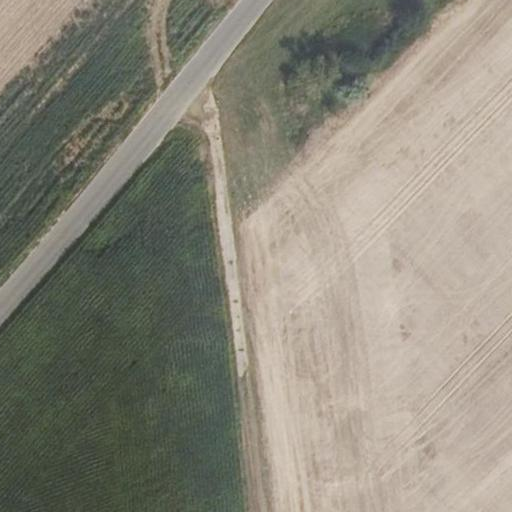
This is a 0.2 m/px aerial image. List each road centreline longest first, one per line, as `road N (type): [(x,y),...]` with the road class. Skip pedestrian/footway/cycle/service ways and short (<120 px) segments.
road 1 (track): [(192,72),(227,285),(249,511)]
road 2 (unclassified): [(0,306),(254,0)]
